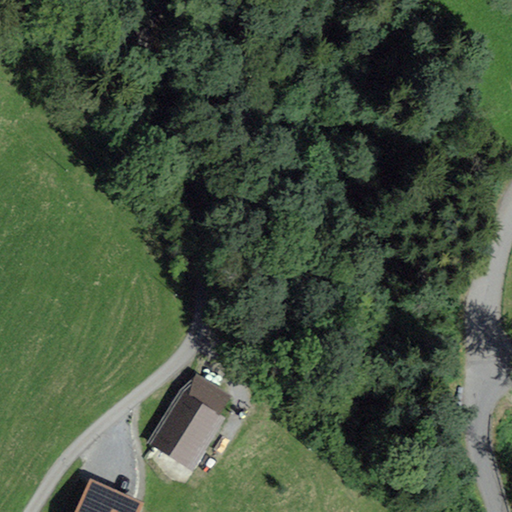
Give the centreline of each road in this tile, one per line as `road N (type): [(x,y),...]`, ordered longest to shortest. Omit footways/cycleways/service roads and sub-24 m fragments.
road 1 (residential): [(164,0),(158,103),(201,237),(196,333),(177,360),(71,453),(30,511)]
road 2 (residential): [(511,218),(487,284),(511,334)]
